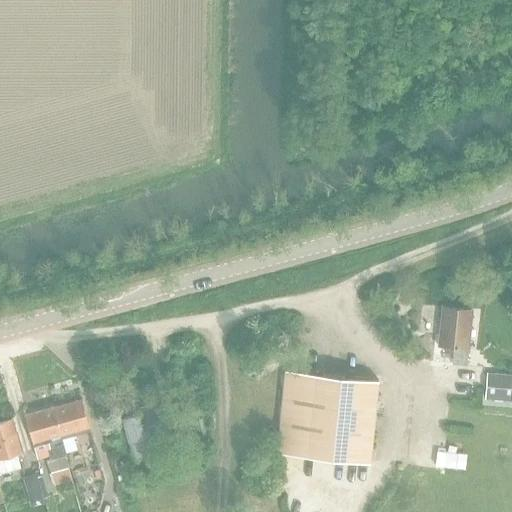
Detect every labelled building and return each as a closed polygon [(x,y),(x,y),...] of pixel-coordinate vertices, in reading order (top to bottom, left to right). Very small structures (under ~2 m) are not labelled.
[(472,309),(442,305),(438,346),(468,349),(472,309)] [(369,462),(378,380),(285,371),(277,453),(369,462)] [(511,375),(487,374),(486,398),(510,400),(511,375)] [(77,450),(72,434),(88,430),(80,399),(50,406),(57,433),(58,436),(61,435),(66,453),(77,450)] [(171,442),(168,433),(159,400),(135,406),(137,411),(121,416),(134,462),(171,442)] [(58,436),(57,433),(50,406),(23,414),(31,445),(33,445),(37,459),(48,456),(50,460),(46,461),(50,472),(54,485),(71,481),(68,467),(62,445),(49,449),(48,443),(51,442),(50,438),(58,436)] [(203,417),(193,420),(197,436),(207,433),(203,417)] [(20,468),(18,459),(21,458),(10,418),(0,420),(0,473),(0,474),(20,468)] [(193,448),(184,418),(171,421),(179,452),(193,448)] [(442,452),(443,433),(434,433),(433,452),(442,452)] [(44,502),(36,474),(24,478),(31,505),(44,502)]
